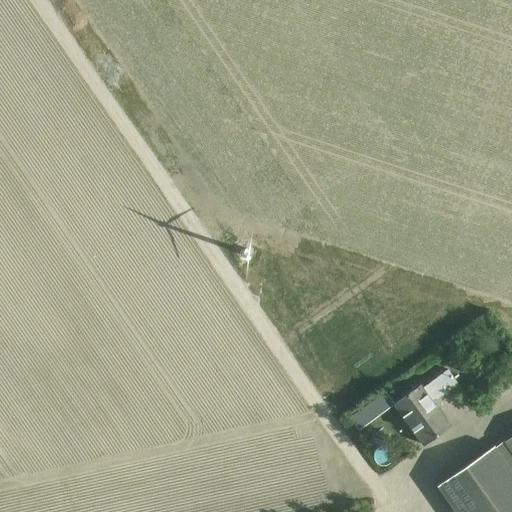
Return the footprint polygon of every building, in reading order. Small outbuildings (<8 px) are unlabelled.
[(216,101),(197,101),(197,114),(216,114),(216,101)] [(511,377),(511,356),(496,363),(504,381),(511,377)] [(393,405),(422,445),(449,424),(433,403),(457,385),(446,370),(422,388),(420,385),(393,405)] [(358,411),(349,418),(358,430),(367,423),(358,411)] [(511,511),(511,436),(496,448),(494,445),(436,486),(454,511),(511,511)]
